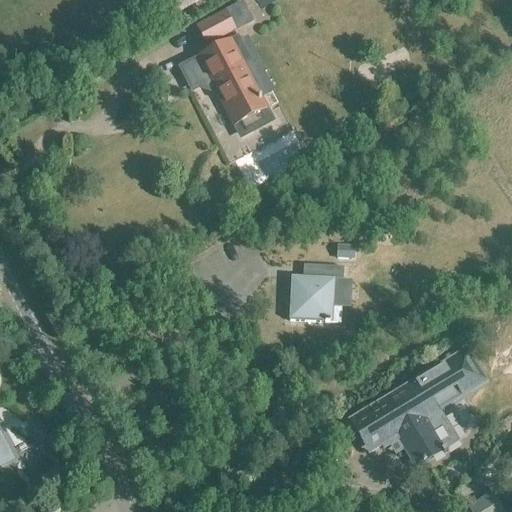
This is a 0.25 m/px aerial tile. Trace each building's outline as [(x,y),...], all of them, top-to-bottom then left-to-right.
[(167,0),(176,16),(201,3),(199,0),(167,0)] [(194,28),(205,48),(236,33),(225,12),(194,28)] [(234,127),(265,110),(241,66),(249,62),(239,43),(215,56),(180,75),(191,95),(199,92),(219,99),(234,127)] [(337,261),(354,261),(355,248),(337,247),(337,261)] [(334,281),(342,282),(343,269),(312,268),(312,280),(290,279),(288,323),(339,325),(340,309),(332,309),(334,281)] [(378,429),(387,445),(389,449),(399,443),(415,471),(441,455),(443,457),(448,454),(446,452),(448,451),(447,451),(458,445),(444,422),(445,421),(435,405),(457,392),(462,401),(488,385),(468,352),(383,402),(382,402),(348,422),(359,440),(378,429)] [(468,510),(468,511),(500,511),(490,496),(468,510)]
